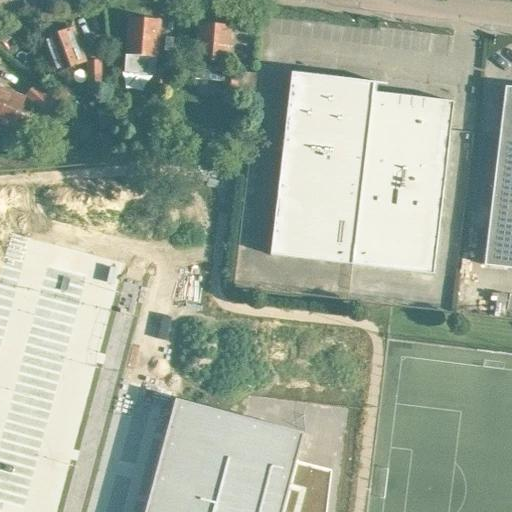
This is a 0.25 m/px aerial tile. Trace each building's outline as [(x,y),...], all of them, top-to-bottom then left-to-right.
[(156,56),(159,20),(128,18),(124,72),(154,75),(153,84),(160,84),(158,114),(172,115),(176,70),(166,69),(155,68),(155,65),(156,56)] [(227,62),(230,26),(199,24),(195,78),(226,81),(226,90),(237,90),(237,97),(250,97),(251,73),(237,72),(237,75),(226,74),(226,70),(226,61),(227,62)] [(72,27),(43,38),(56,72),(85,61),(72,27)] [(88,61),(89,89),(101,89),(100,60),(88,61)] [(376,84),(378,84),(379,82),(291,72),(270,255),(352,264),(375,92),(376,84)] [(56,104),(34,86),(26,95),(48,113),(56,104)] [(511,88),(507,88),(505,86),(504,87),(505,88),(504,88),(484,265),(511,268),(511,88)] [(8,129),(9,125),(14,126),(25,97),(0,88),(0,128),(3,130),(8,129)] [(433,274),(447,154),(453,102),(375,92),(352,264),(433,274)] [(97,139),(107,138),(106,126),(96,127),(97,139)] [(325,511),(331,470),(296,461),(303,433),(175,398),(144,511),(325,511)]
